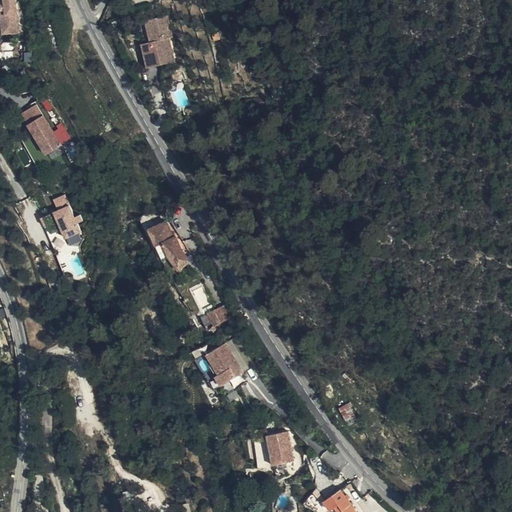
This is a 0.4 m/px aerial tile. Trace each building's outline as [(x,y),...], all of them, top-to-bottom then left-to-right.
[(10,0),(11,2),(6,3),(7,9),(10,9),(11,13),(7,13),(9,26),(26,24),(23,6),(22,0),(10,0)] [(155,62),(179,58),(175,41),(179,39),(174,17),(153,21),(157,44),(151,45),(155,62)] [(26,24),(9,26),(11,32),(27,30),(26,24)] [(180,64),(179,58),(155,62),(151,62),(153,70),(180,64)] [(182,72),(176,74),(179,82),(185,80),(182,72)] [(71,144),(45,103),(31,112),(38,123),(37,123),(55,154),(71,144)] [(72,196),(61,200),(66,211),(48,218),(62,252),(76,246),(73,239),(88,233),(84,225),(90,222),(87,216),(82,218),(72,196)] [(172,224),(158,230),(166,247),(169,245),(175,258),(185,271),(193,265),(185,254),(188,252),(182,239),(180,240),(172,224)] [(158,230),(155,231),(163,248),(166,247),(158,230)] [(188,252),(185,254),(193,265),(196,263),(188,252)] [(232,306),(221,312),(228,325),(239,319),(232,306)] [(221,312),(214,315),(221,328),(228,325),(221,312)] [(231,346),(215,355),(225,374),(227,373),(234,384),(249,375),(231,346)] [(225,374),(215,355),(211,358),(228,387),(234,384),(227,373),(225,374)] [(356,417),(352,407),(344,411),(350,421),(356,417)] [(277,468),(298,465),(294,435),(272,438),(277,468)] [(167,509),(158,487),(150,491),(158,511),(167,509)] [(353,500),(346,490),(334,498),(342,508),(344,511),(346,511),(357,505),(353,500)] [(342,508),(334,498),(327,503),(334,511),(335,511),(338,510),(342,508)]
